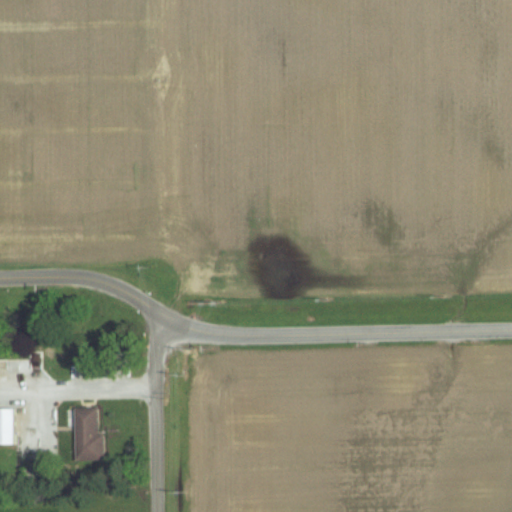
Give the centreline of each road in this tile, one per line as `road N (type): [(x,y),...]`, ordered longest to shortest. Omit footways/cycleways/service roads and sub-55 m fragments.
road 1 (secondary): [(511,328),(232,335),(170,321)]
road 2 (residential): [(156,511),(156,356),(170,321)]
road 3 (residential): [(0,277),(98,280),(170,321)]
